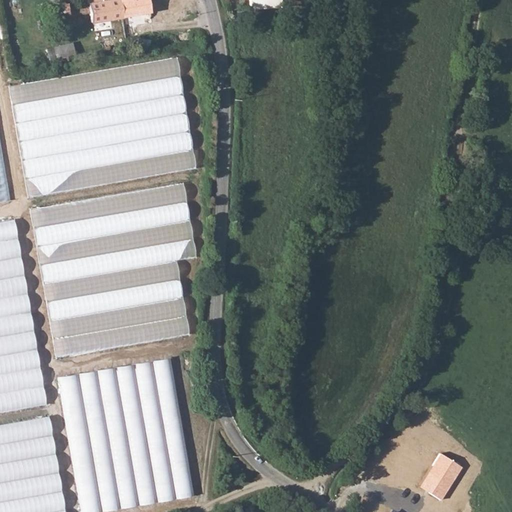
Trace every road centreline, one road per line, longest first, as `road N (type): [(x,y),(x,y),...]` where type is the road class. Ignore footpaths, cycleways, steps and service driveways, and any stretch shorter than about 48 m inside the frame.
road 1 (track): [(479,0),(427,343),(390,410),(305,499)]
road 2 (unclassified): [(209,0),(223,96),(216,387),(237,440),(305,499)]
road 3 (track): [(218,393),(198,511)]
